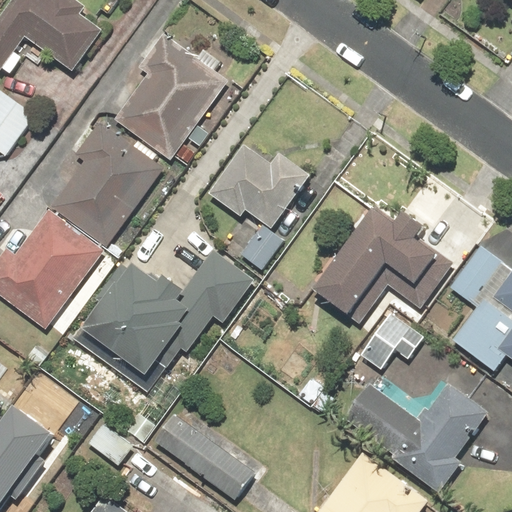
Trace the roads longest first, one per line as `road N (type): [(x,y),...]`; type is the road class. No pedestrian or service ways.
road 1 (unknown): [(137,240),(313,6)]
road 2 (residential): [(511,148),(305,0)]
